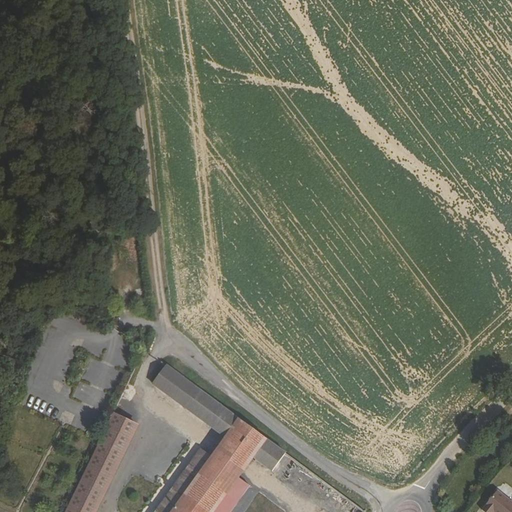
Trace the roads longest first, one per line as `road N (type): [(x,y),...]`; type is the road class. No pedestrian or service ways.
road 1 (track): [(166,340),(125,0)]
road 2 (unclassified): [(404,511),(166,340)]
road 3 (unknown): [(114,335),(97,334),(59,354),(53,383),(67,400),(97,403),(118,346)]
road 4 (unknown): [(164,327),(147,376),(148,424),(112,505)]
road 5 (unclassified): [(409,511),(511,390)]
